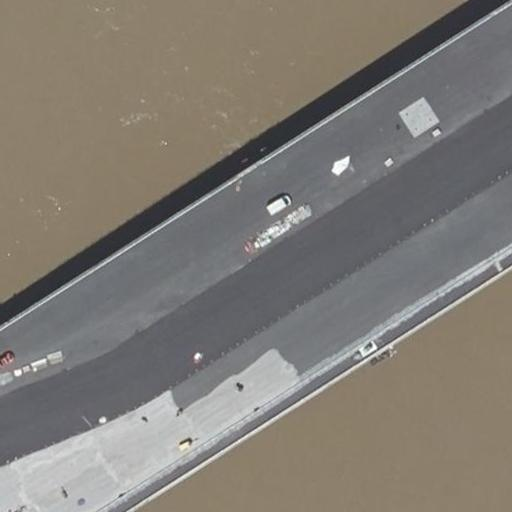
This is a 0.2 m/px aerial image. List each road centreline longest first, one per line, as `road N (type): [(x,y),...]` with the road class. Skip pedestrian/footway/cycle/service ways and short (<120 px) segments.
road 1 (secondary): [(511,194),(162,419),(0,492)]
road 2 (secondary): [(56,511),(511,223)]
